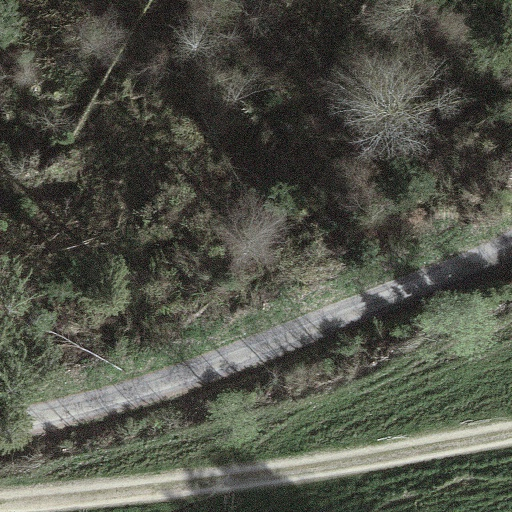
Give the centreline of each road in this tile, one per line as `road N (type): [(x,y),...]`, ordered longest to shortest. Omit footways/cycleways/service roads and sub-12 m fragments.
road 1 (track): [(0,419),(154,382),(511,238)]
road 2 (track): [(0,498),(133,488),(511,429)]
